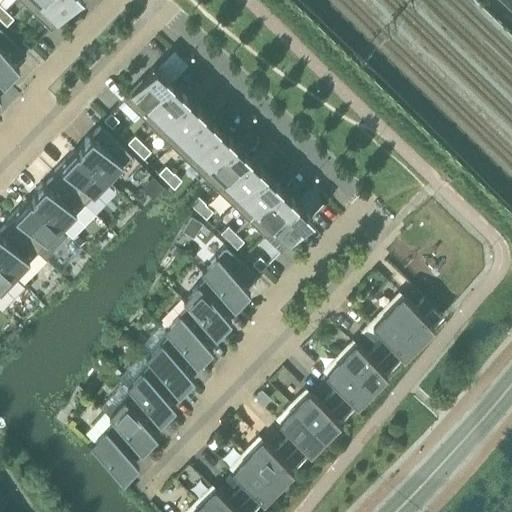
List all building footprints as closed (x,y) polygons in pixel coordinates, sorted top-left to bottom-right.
[(25,0),(35,9),(44,0),(25,0)] [(44,0),(35,9),(51,25),(75,0),(44,0)] [(511,0),(502,0),(511,9),(511,0)] [(5,9),(0,14),(0,17),(7,24),(13,17),(5,9)] [(3,75),(26,50),(0,25),(0,73),(2,75),(3,75)] [(30,47),(37,40),(29,32),(22,39),(30,47)] [(141,112),(171,80),(155,65),(125,96),(141,112)] [(156,127),(187,96),(171,80),(141,112),(156,127)] [(172,142),(202,111),(187,96),(156,127),(172,142)] [(112,126),(119,119),(111,111),(104,118),(112,126)] [(202,111),(172,142),(187,157),(218,126),(202,111)] [(82,144),(78,148),(108,177),(132,153),(101,123),(93,133),(91,131),(80,142),(82,144)] [(203,172),(234,141),(218,126),(187,157),(203,172)] [(136,148),(143,141),(135,133),(128,141),(136,148)] [(143,141),(136,148),(144,156),(151,149),(143,141)] [(234,141),(203,172),(219,187),(249,156),(234,141)] [(54,173),(84,202),(108,177),(78,148),(76,146),(52,172),(53,173),(54,173)] [(234,202),(265,171),(249,156),(219,187),(234,202)] [(167,178),(174,171),(166,163),(159,170),(167,178)] [(174,171),(167,178),(175,186),(183,178),(174,171)] [(265,171),(234,202),(250,217),(280,186),(265,171)] [(84,202),(54,173),(53,173),(46,181),(44,179),(33,191),(35,192),(31,196),(61,226),(84,202)] [(280,186),(250,217),(265,232),(296,201),(280,186)] [(5,220),(7,222),(7,221),(37,250),(61,226),(31,196),(30,194),(5,220)] [(198,209),(205,202),(197,194),(190,201),(198,209)] [(296,201),(265,232),(281,248),(312,216),(296,201)] [(205,202),(198,209),(206,217),(213,209),(205,202)] [(0,261),(14,274),(37,250),(7,221),(7,222),(0,228),(0,261)] [(229,239),(236,232),(228,224),(221,231),(229,239)] [(236,232),(229,239),(237,247),(244,239),(236,232)] [(77,235),(73,239),(78,245),(83,241),(77,235)] [(201,270),(206,275),(207,274),(232,298),(233,298),(256,274),(226,244),(201,270)] [(259,255),(252,262),(260,270),(267,263),(259,255)] [(0,288),(14,274),(0,261),(0,288)] [(214,327),(215,326),(223,317),(238,302),(233,298),(232,298),(207,274),(206,275),(183,299),(188,303),(214,327)] [(387,309),(418,338),(442,314),(424,296),(415,306),(402,293),(387,309)] [(219,331),(215,326),(214,327),(188,303),(164,327),(169,332),(170,331),(195,356),(196,355),(219,331)] [(418,338),(387,309),(372,324),(385,337),(377,345),(395,363),(418,338)] [(201,360),(196,355),(195,356),(170,331),(169,332),(146,356),(150,361),(151,360),(177,385),(177,384),(201,360)] [(341,357),(371,387),(395,363),(377,345),(369,354),(356,341),(341,357)] [(371,387),(341,357),(326,373),(338,385),(330,394),(348,411),(371,387)] [(182,389),(177,384),(177,385),(151,360),(150,361),(127,385),(132,390),(132,389),(158,414),(159,413),(182,389)] [(163,417),(159,413),(158,414),(132,389),(132,390),(108,414),(113,418),(114,418),(139,442),(140,442),(163,417)] [(348,411),(330,394),(322,402),(309,389),(294,405),(325,435),(348,411)] [(325,435),(294,405),(279,420),(291,433),(283,442),(301,459),(325,435)] [(145,446),(140,442),(139,442),(114,418),(113,418),(90,443),(120,472),(145,446)] [(301,459),(283,442),(275,450),(262,438),(247,453),(278,483),(301,459)] [(278,483),(247,453),(232,469),(245,481),(236,490),(254,507),(278,483)] [(249,511),(254,507),(236,490),(228,499),(215,486),(200,501),(210,511),(249,511)] [(210,511),(200,501),(189,511),(210,511)]
